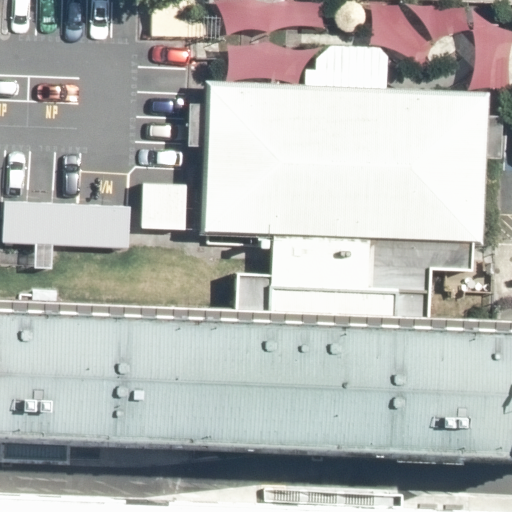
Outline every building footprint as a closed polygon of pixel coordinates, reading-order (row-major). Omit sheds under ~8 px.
[(511,31),(511,23),(474,22),(472,85),(510,86),(511,31)] [(487,101),(209,85),(200,226),(479,242),(487,101)] [(188,179),(137,175),(134,226),(184,229),(188,179)] [(0,195),(0,238),(124,247),(127,203),(0,195)] [(0,437),(511,456),(511,325),(0,307),(0,437)] [(0,511),(475,511),(486,496),(314,485),(0,469),(0,511)]
